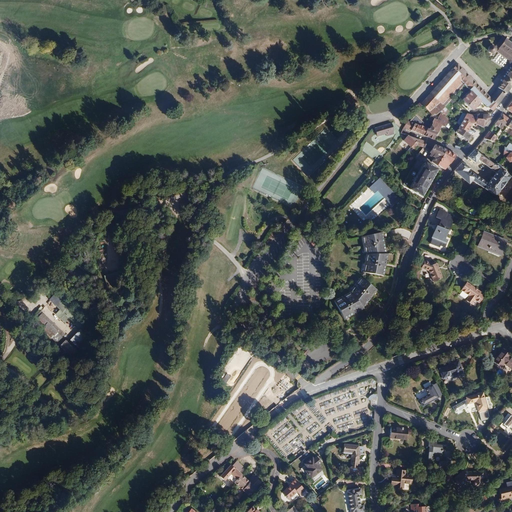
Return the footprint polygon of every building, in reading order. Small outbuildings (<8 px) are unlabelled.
[(500,100),(511,83),(511,43),(505,38),(498,46),(502,49),(500,52),(510,59),(510,65),(511,67),(511,69),(497,89),(498,89),(493,95),(498,102),(500,100)] [(496,51),(497,49),(497,48),(496,46),(495,45),(493,44),(492,44),(490,45),(489,45),(488,47),(488,49),(488,50),(490,52),(492,53),(494,53),(495,52),(496,51)] [(493,95),(457,65),(422,104),(433,115),(435,113),(437,114),(437,113),(440,110),(444,108),(448,102),(453,95),(463,83),(470,90),(481,98),(493,106),(498,102),(493,95)] [(481,98),(470,90),(462,100),(473,109),(481,98)] [(449,112),(454,106),(451,104),(448,102),(444,108),(449,112)] [(445,116),(449,112),(444,108),(440,110),(445,116)] [(511,117),(503,111),(495,120),(502,125),(505,121),(511,127),(511,128),(510,132),(511,133),(511,117)] [(438,132),(442,123),(437,120),(438,116),(437,113),(437,114),(435,113),(433,115),(431,119),(433,121),(431,126),(434,127),(433,130),(438,132)] [(476,124),(475,116),(467,114),(463,119),(460,126),(459,127),(466,132),(472,125),(476,124)] [(481,128),(490,117),(486,114),(476,115),(475,116),(476,124),(481,128)] [(449,128),(456,121),(452,119),(446,125),(449,128)] [(427,129),(413,124),(414,121),(409,120),(406,123),(403,128),(424,135),(427,129)] [(394,133),(391,122),(375,127),(378,134),(386,132),(387,135),(394,133)] [(434,139),(438,132),(433,130),(434,127),(431,126),(429,126),(428,128),(429,128),(429,129),(427,129),(424,135),(434,139)] [(467,141),(471,136),(466,132),(459,127),(456,133),(467,141)] [(498,134),(490,127),(484,134),(494,138),(498,134)] [(436,164),(446,150),(444,149),(433,145),(428,153),(435,157),(432,162),(436,164)] [(495,185),(472,168),(473,166),(463,159),(456,168),(471,179),(473,177),(496,194),(511,174),(505,169),(507,167),(497,159),(495,161),(475,146),(468,153),(478,161),(481,158),(502,175),(495,185)] [(416,160),(401,185),(420,196),(436,170),(424,163),(423,164),(416,160)] [(399,197),(381,175),(370,183),(375,190),(378,187),(391,204),(399,197)] [(447,232),(452,219),(451,219),(453,213),(450,212),(450,211),(448,210),(444,208),(444,207),(439,205),(436,214),(441,216),(438,224),(437,223),(432,235),(433,235),(431,240),(440,243),(441,241),(446,243),(449,235),(444,234),(445,231),(447,232)] [(503,251),(508,238),(486,229),(480,244),(490,248),(491,246),(503,251)] [(380,275),(384,255),(383,255),(380,233),(362,236),(365,254),(366,254),(362,271),(380,275)] [(443,275),(437,260),(435,261),(435,260),(432,261),(424,258),(421,266),(429,269),(434,279),(443,275)] [(285,272),(279,276),(284,283),(289,280),(285,272)] [(359,307),(373,289),(359,278),(348,292),(348,293),(332,302),(340,318),(360,308),(359,307)] [(480,299),(485,291),(483,290),(483,289),(467,278),(461,287),(470,293),(467,296),(473,300),(476,297),(480,299)] [(59,310),(56,314),(65,323),(72,315),(69,312),(72,309),(55,293),(49,300),(59,310)] [(38,326),(44,320),(39,315),(33,320),(38,326)] [(69,349),(44,320),(38,326),(63,354),(69,349)] [(71,340),(78,345),(87,335),(81,329),(71,340)] [(339,352),(347,346),(344,342),(336,348),(339,352)] [(57,373),(30,343),(24,348),(51,379),(57,373)] [(511,365),(511,357),(510,356),(511,355),(503,348),(494,360),(500,366),(503,361),(511,367),(511,365)] [(70,362),(63,354),(53,363),(60,371),(70,362)] [(463,372),(459,358),(452,360),(453,362),(440,366),(443,376),(458,371),(459,373),(463,372)] [(226,383),(231,376),(227,373),(222,380),(226,383)] [(425,404),(441,395),(434,382),(427,386),(430,392),(421,397),(425,404)] [(485,407),(481,391),(465,395),(467,400),(473,399),(476,409),(485,407)] [(511,430),(511,416),(508,414),(502,422),(505,425),(504,426),(510,431),(511,429),(511,430)] [(301,422),(305,426),(313,420),(310,415),(301,422)] [(407,438),(410,426),(393,422),(390,434),(407,438)] [(443,448),(443,443),(434,441),(434,437),(427,435),(425,441),(426,443),(424,454),(427,455),(427,452),(429,452),(429,449),(433,449),(433,448),(438,449),(439,448),(440,448),(440,447),(441,447),(441,454),(442,454),(443,459),(436,459),(436,465),(448,464),(448,459),(450,458),(449,451),(448,451),(448,448),(443,448)] [(359,455),(357,444),(342,443),(342,447),(341,447),(341,451),(349,451),(350,456),(351,456),(351,465),(357,466),(358,455),(359,455)] [(322,470),(318,466),(321,463),(316,457),(312,459),(311,458),(303,465),(304,466),(300,470),(305,476),(307,475),(311,479),(322,470)] [(248,478),(239,470),(243,465),(237,460),(233,464),(232,463),(218,478),(222,482),(226,478),(233,484),(235,481),(250,494),(262,480),(255,475),(251,480),(248,478)] [(361,475),(362,466),(357,466),(351,465),(350,465),(346,469),(345,473),(361,475)] [(400,485),(401,479),(408,480),(409,473),(403,471),(404,468),(396,466),(394,474),(390,473),(388,482),(395,483),(394,484),(400,485)] [(476,484),(477,471),(462,470),(462,476),(469,477),(468,484),(476,484)] [(289,500),(298,493),(300,495),(305,490),(295,479),(289,484),(291,485),(282,493),(289,500)] [(511,495),(511,493),(511,484),(495,486),(497,495),(495,495),(496,499),(498,501),(500,500),(502,499),(509,498),(509,496),(511,495)] [(360,510),(359,497),(362,497),(361,492),(348,493),(349,511),(362,511),(362,510),(360,510)] [(320,511),(321,511),(312,502),(310,504),(316,511),(320,511)] [(422,511),(422,504),(415,504),(415,502),(408,502),(408,508),(410,508),(410,511),(422,511)]
